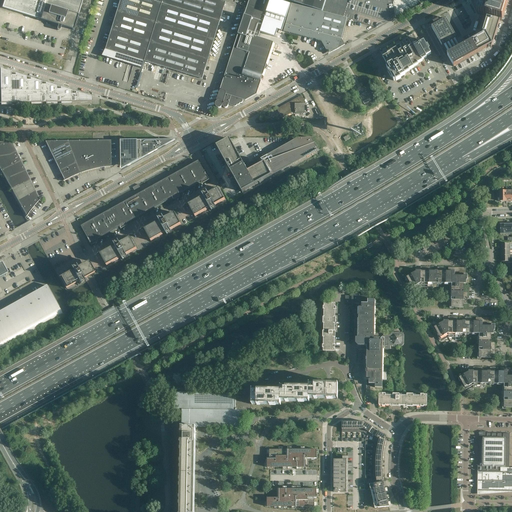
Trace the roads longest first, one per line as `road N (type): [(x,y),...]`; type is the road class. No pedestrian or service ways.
road 1 (motorway): [(0,410),(459,150)]
road 2 (motorway): [(453,132),(0,389)]
road 3 (residential): [(212,500),(199,465),(217,443),(249,429),(250,384),(336,364),(359,405)]
road 4 (tertiary): [(233,119),(447,0)]
road 5 (tertiary): [(0,249),(193,140)]
road 6 (unclassified): [(193,140),(166,111),(0,59)]
road 7 (residential): [(359,405),(328,425),(328,511)]
